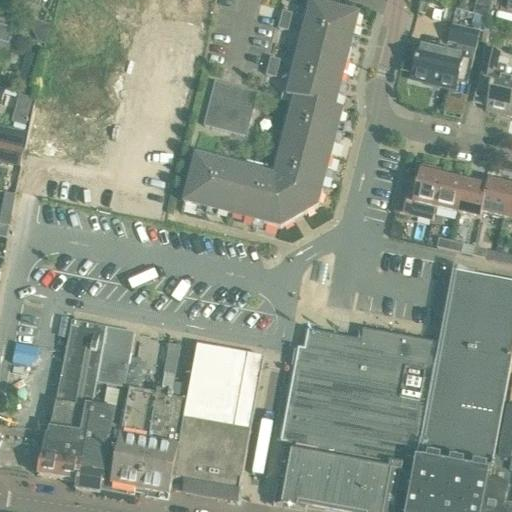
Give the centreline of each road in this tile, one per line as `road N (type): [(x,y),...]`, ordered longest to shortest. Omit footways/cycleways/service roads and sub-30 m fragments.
road 1 (residential): [(253,511),(297,263),(344,241),(373,122)]
road 2 (residential): [(511,155),(373,122)]
road 3 (residential): [(373,122),(401,0)]
